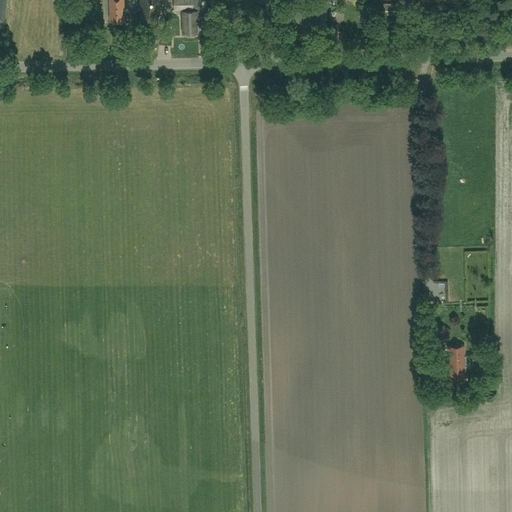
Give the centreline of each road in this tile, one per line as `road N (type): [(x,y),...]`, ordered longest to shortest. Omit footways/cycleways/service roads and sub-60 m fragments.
road 1 (unclassified): [(258,511),(245,63)]
road 2 (tertiary): [(245,63),(511,57)]
road 3 (tertiary): [(0,68),(245,63)]
